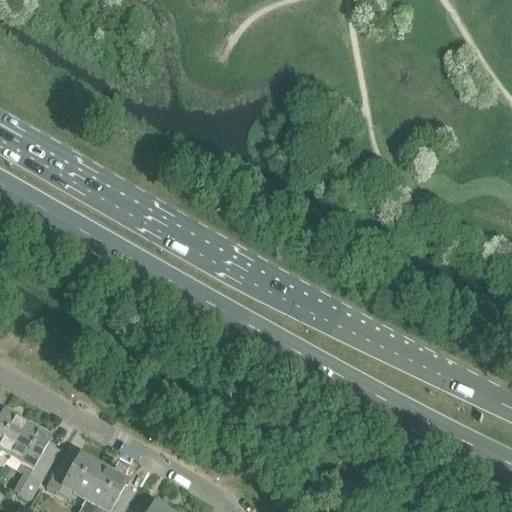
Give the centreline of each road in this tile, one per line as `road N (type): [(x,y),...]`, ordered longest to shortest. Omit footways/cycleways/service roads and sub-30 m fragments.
road 1 (trunk): [(0,184),(511,464)]
road 2 (trunk): [(511,407),(234,273),(0,140)]
road 3 (residential): [(0,372),(242,511)]
